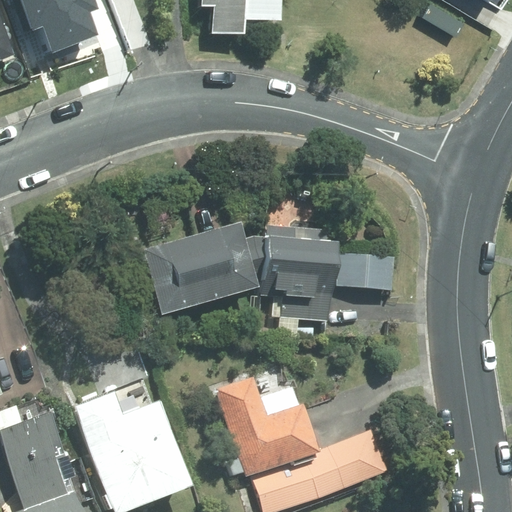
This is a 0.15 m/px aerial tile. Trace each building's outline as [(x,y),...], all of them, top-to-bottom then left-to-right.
[(55,0),(4,0),(13,21),(18,19),(26,38),(65,22),(55,0)] [(272,0),(193,0),(194,11),(205,11),(204,38),(235,39),(235,25),(272,25),(272,0)] [(0,60),(9,57),(0,32),(0,60)] [(151,316),(252,287),(252,295),(275,297),(273,318),(318,322),(325,243),(249,236),(234,240),(229,224),(132,252),(151,316)] [(246,378),(208,391),(239,478),(247,474),(260,511),(265,511),(321,494),(380,471),(362,431),(306,454),(290,406),(259,417),(246,378)] [(102,394),(64,408),(104,511),(116,511),(179,488),(146,403),(111,416),(102,394)] [(2,409),(0,410),(0,467),(17,511),(15,511),(70,511),(63,494),(60,496),(46,459),(53,456),(37,414),(8,425),(2,409)]
